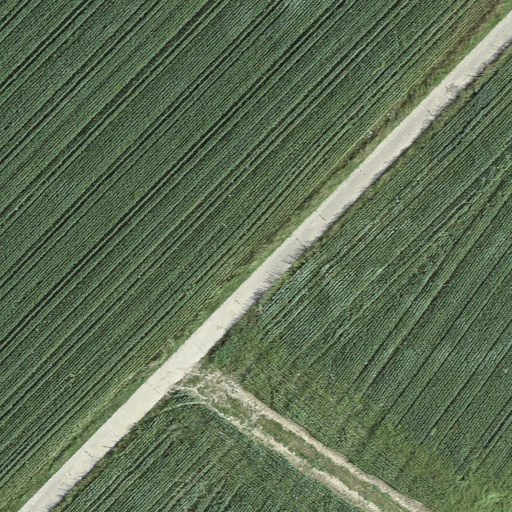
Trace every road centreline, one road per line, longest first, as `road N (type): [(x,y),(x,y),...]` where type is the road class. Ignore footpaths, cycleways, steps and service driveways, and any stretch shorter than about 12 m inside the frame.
road 1 (track): [(30,511),(511,21)]
road 2 (track): [(432,511),(182,356)]
